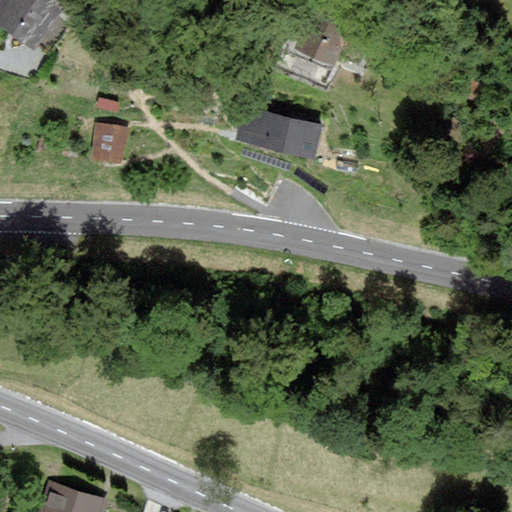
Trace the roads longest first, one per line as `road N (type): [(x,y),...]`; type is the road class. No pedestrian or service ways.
road 1 (secondary): [(511,284),(219,225),(0,216)]
road 2 (secondary): [(0,406),(240,511)]
